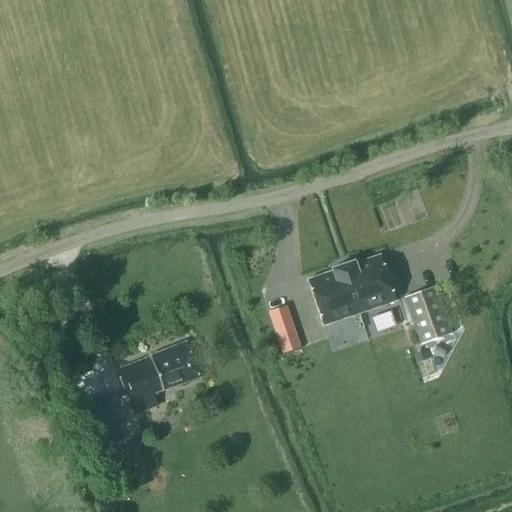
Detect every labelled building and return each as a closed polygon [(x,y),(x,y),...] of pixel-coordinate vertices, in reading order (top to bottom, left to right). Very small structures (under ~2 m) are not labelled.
[(357,271),(345,274),(362,322),(398,310),(382,265),(358,273),(357,271)] [(326,335),(362,322),(345,274),(334,278),(335,281),(310,289),(326,335)] [(452,334),(436,286),(403,297),(420,345),(452,334)] [(154,395),(198,379),(186,344),(149,358),(149,359),(117,371),(133,415),(158,407),(154,395)] [(121,441),(103,394),(71,407),(90,454),(121,441)]
